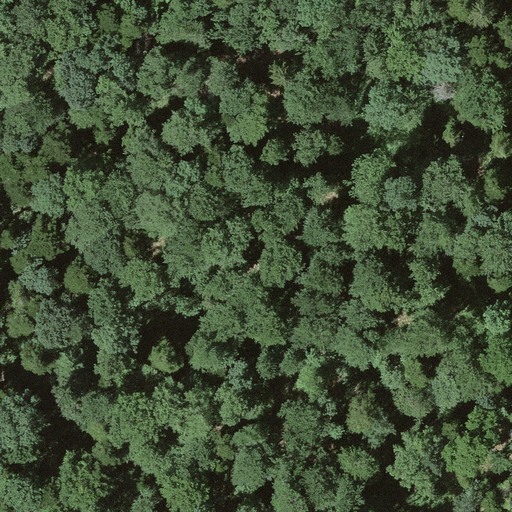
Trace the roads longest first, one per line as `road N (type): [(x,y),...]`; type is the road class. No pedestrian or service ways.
road 1 (track): [(24,511),(132,448),(235,285),(310,85),(331,47),(379,0)]
road 2 (track): [(132,448),(511,302)]
road 3 (track): [(511,323),(274,511)]
